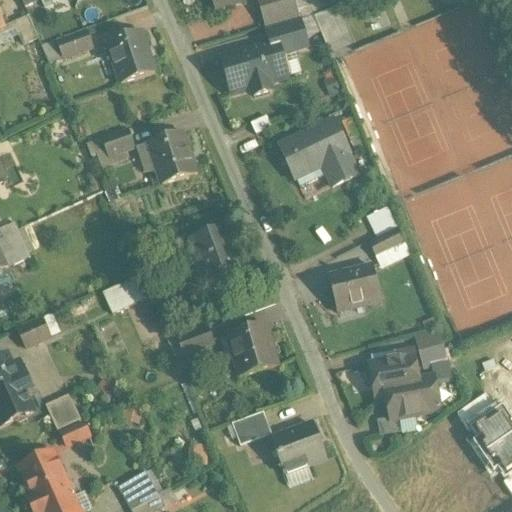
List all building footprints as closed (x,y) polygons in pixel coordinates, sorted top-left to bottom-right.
[(21,0),(25,9),(41,3),(43,2),(42,0),(21,0)] [(42,0),(43,2),(41,3),(43,9),(60,2),(59,0),(42,0)] [(213,0),(217,11),(246,0),(213,0)] [(295,3),(264,12),(260,0),(259,0),(268,30),(300,20),(295,3)] [(293,0),(260,0),(264,12),(295,3),(293,0)] [(314,0),(308,3),(314,18),(339,7),(336,0),(314,0)] [(28,17),(14,24),(24,47),(38,40),(28,17)] [(271,47),(222,61),(232,97),(252,91),(254,99),(272,94),(270,85),(288,80),(282,57),(309,49),(301,22),(267,32),(271,47)] [(87,33),(57,44),(64,61),(94,50),(87,33)] [(142,34),(108,45),(122,87),(156,75),(142,34)] [(334,123),(280,148),(297,182),(298,182),(296,178),(325,164),(335,187),(332,189),(332,190),(359,177),(349,156),(350,156),(334,123)] [(129,132),(102,141),(109,160),(135,150),(129,132)] [(185,134),(149,146),(162,188),(198,176),(185,134)] [(388,209),(367,220),(377,239),(398,230),(388,209)] [(226,229),(191,242),(210,293),(245,280),(226,229)] [(398,232),(370,246),(377,260),(406,246),(398,232)] [(4,242),(0,243),(0,274),(15,267),(4,242)] [(373,268),(329,279),(338,316),(382,305),(373,268)] [(140,280),(104,296),(112,314),(147,297),(140,280)] [(95,298),(69,309),(74,319),(100,308),(95,298)] [(43,321),(18,333),(26,351),(52,340),(43,321)] [(267,328),(229,338),(229,339),(233,338),(239,362),(235,363),(240,380),(279,370),(267,328)] [(208,330),(178,342),(184,357),(214,345),(208,330)] [(440,334),(417,339),(425,370),(448,364),(440,334)] [(399,361),(371,367),(377,402),(387,400),(420,394),(419,383),(413,353),(398,355),(399,361)] [(7,358),(0,361),(0,430),(33,415),(7,358)] [(434,380),(419,383),(420,394),(387,400),(392,422),(431,415),(440,409),(434,380)] [(456,416),(511,496),(511,414),(504,403),(494,409),(485,396),(456,416)] [(70,397),(46,408),(58,433),(61,432),(82,422),(70,397)] [(264,415),(233,426),(241,449),(272,437),(264,415)] [(83,425),(62,435),(69,450),(90,440),(83,425)] [(313,426),(273,441),(286,477),(326,462),(313,426)] [(79,511),(54,455),(21,470),(34,500),(29,502),(34,511),(35,511),(39,511),(79,511)] [(146,475),(119,490),(132,511),(133,511),(159,497),(146,475)] [(159,497),(133,511),(161,511),(166,510),(159,497)]
